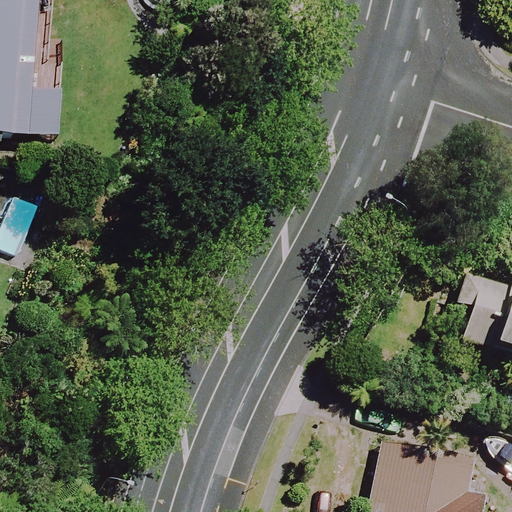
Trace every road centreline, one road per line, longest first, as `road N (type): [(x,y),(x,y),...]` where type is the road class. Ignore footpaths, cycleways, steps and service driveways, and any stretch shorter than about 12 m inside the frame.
road 1 (tertiary): [(363,76),(185,440),(161,511)]
road 2 (residential): [(363,76),(511,126)]
